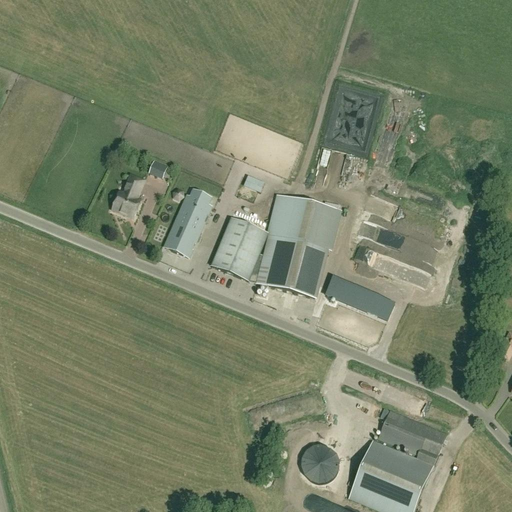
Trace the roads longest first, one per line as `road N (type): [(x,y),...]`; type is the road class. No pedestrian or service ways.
road 1 (unclassified): [(511,449),(453,396),(0,207)]
road 2 (track): [(358,0),(299,185)]
